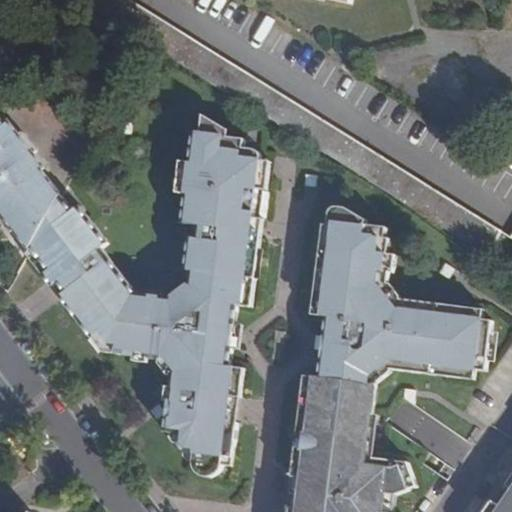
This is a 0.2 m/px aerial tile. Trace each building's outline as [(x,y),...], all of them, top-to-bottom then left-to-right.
[(77,0),(154,48),(483,253),(497,230),(129,0),(77,0)] [(246,222),(256,223),(264,160),(258,150),(247,149),(247,140),(227,137),(228,128),(205,114),(203,135),(196,134),(184,222),(193,223),(192,228),(199,229),(198,239),(191,239),(187,271),(192,272),(191,285),(173,296),(162,294),(162,290),(150,289),(150,293),(137,291),(103,246),(108,242),(80,206),(74,211),(62,195),(61,197),(32,249),(51,272),(45,277),(54,288),(60,282),(69,293),(63,298),(94,339),(102,333),(112,343),(120,345),(118,355),(138,357),(138,352),(150,353),(150,358),(162,359),(169,355),(181,370),(175,376),(174,388),(177,389),(177,400),(171,400),(168,432),(181,434),(180,444),(187,452),(197,446),(196,465),(196,469),(198,471),(200,474),(205,478),(210,479),(215,478),(219,477),(222,474),(225,469),(226,466),(228,447),(238,448),(241,424),(237,424),(238,406),(228,404),(229,395),(235,395),(238,367),(233,367),(235,347),(225,345),(227,334),(237,335),(239,306),(246,307),(255,232),(245,231),(246,222)] [(0,208),(18,233),(31,249),(32,249),(61,197),(41,171),(45,169),(10,124),(7,126),(0,116),(0,208)] [(136,144),(129,155),(141,163),(149,152),(136,144)] [(409,489),(401,464),(394,467),(369,464),(375,413),(371,413),(375,383),(369,378),(386,362),(392,369),(448,375),(449,366),(487,370),(493,319),(455,314),(456,304),(400,297),(394,302),(382,287),(388,281),(389,271),(394,271),(395,253),(388,252),(389,235),(386,235),(386,225),(365,222),(366,217),(343,204),(339,203),(335,204),(329,209),(327,223),(332,224),(329,253),(323,253),(320,284),(325,284),(321,315),(326,315),(320,376),(313,375),(311,396),(316,396),(316,404),(304,404),(297,464),(311,465),(309,478),(301,485),(299,499),(306,508),(305,511),(388,511),(385,511),(386,493),(396,494),(396,495),(409,489)] [(0,217),(15,236),(18,233),(0,208),(0,217)] [(255,232),(256,223),(246,222),(245,231),(255,232)] [(468,275),(455,265),(450,272),(464,282),(468,275)] [(54,288),(63,298),(69,293),(60,282),(54,288)] [(284,330),(273,329),(270,357),(281,358),(284,330)] [(235,347),(237,335),(227,334),(225,345),(235,347)] [(239,396),(235,395),(229,395),(228,404),(238,406),(239,396)] [(409,460),(401,464),(409,489),(419,485),(409,460)] [(297,464),(291,511),(305,511),(306,508),(299,499),(301,485),(309,478),(311,465),(297,464)] [(511,511),(511,500),(505,510),(495,503),(488,511),(511,511)]
